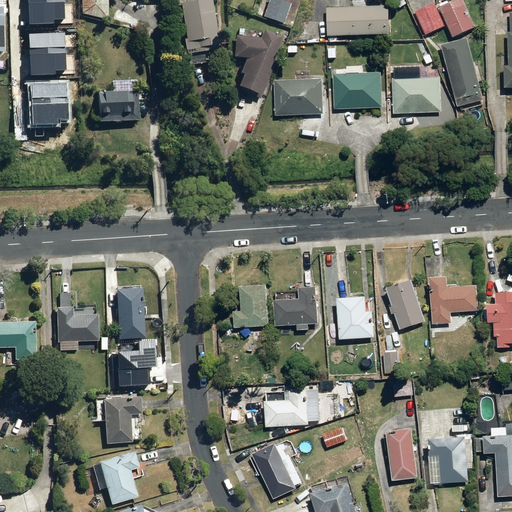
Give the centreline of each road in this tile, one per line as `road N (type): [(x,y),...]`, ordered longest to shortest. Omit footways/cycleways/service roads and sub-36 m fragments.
road 1 (residential): [(511,211),(188,231)]
road 2 (residential): [(238,511),(200,417),(188,231)]
road 3 (residential): [(188,231),(0,244)]
